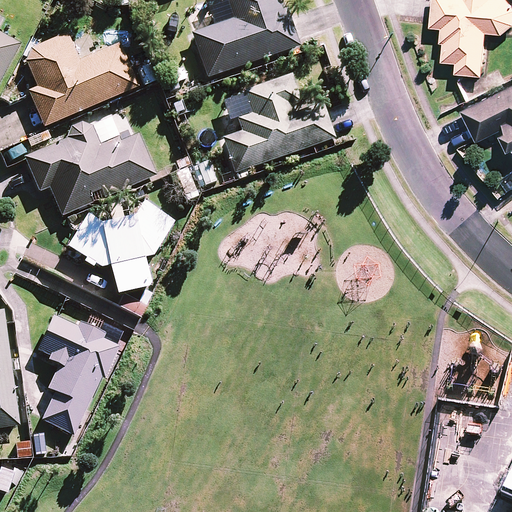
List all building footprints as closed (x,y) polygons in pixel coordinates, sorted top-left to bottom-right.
[(286,25),(277,0),(226,0),(234,21),(192,35),(207,79),(298,48),(289,24),(286,25)] [(488,31),(510,32),(510,28),(511,28),(511,0),(435,0),(434,25),(447,26),(445,59),(460,60),(459,71),(485,73),(488,31)] [(0,89),(23,46),(0,34),(0,89)] [(80,63),(69,36),(24,54),(38,89),(29,93),(44,128),(138,89),(120,46),(80,63)] [(153,62),(137,68),(145,89),(160,83),(153,62)] [(299,98),(292,77),(220,102),(227,123),(237,119),(242,133),(223,140),(235,174),(334,140),(322,105),(295,115),(290,101),(299,98)] [(508,129),(504,131),(511,146),(511,85),(465,109),(480,139),(507,126),(508,129)] [(121,98),(96,111),(101,122),(127,110),(121,98)] [(62,218),(94,205),(89,195),(100,190),(105,200),(156,178),(136,132),(131,134),(126,124),(120,126),(116,117),(97,126),(93,116),(65,128),(70,140),(25,160),(40,193),(50,189),(62,218)] [(209,162),(177,175),(186,196),(217,183),(209,162)] [(136,217),(101,225),(88,217),(68,247),(86,259),(84,263),(93,269),(95,266),(100,267),(100,270),(111,269),(116,296),(152,288),(146,259),(153,258),(176,222),(143,204),(136,217)] [(150,311),(124,295),(117,307),(143,323),(150,311)] [(0,429),(18,428),(7,313),(0,313),(0,429)] [(56,316),(38,352),(50,358),(48,362),(59,368),(48,390),(56,394),(42,421),(74,437),(119,347),(104,340),(105,337),(81,325),(80,328),(56,316)] [(511,493),(511,464),(500,489),(511,493)]
